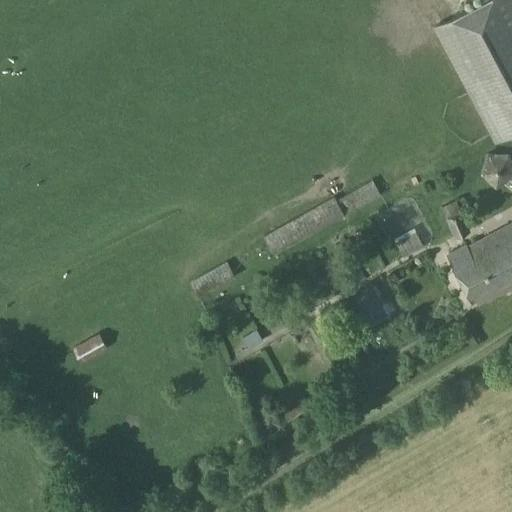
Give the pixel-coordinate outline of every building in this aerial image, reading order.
[(511,0),(482,0),(434,26),(495,141),(511,131),(511,0)] [(511,174),(511,166),(509,152),(486,151),(479,173),(495,187),(511,174)] [(371,180),(336,199),(334,195),(264,235),(274,255),(380,196),(371,180)] [(469,230),(461,211),(443,219),(451,238),(469,230)] [(482,256),(499,288),(511,280),(511,222),(486,236),(493,250),(482,256)] [(403,255),(423,245),(413,227),(394,238),(403,255)] [(499,288),(482,256),(493,250),(486,236),(468,246),(467,244),(449,254),(474,301),(499,288)] [(198,295),(234,276),(226,261),(190,281),(198,295)] [(367,284),(344,296),(360,328),(383,317),(367,284)] [(81,363),(106,347),(98,333),(71,347),(81,363)]
